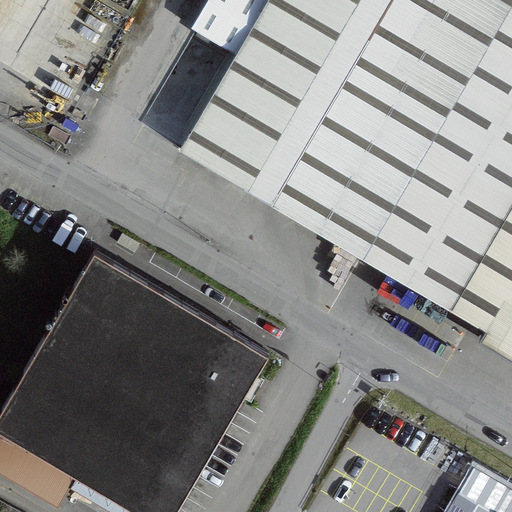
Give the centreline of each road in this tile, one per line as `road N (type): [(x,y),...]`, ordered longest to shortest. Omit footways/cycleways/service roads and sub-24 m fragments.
road 1 (residential): [(511,438),(0,138)]
road 2 (unknown): [(81,186),(193,0)]
